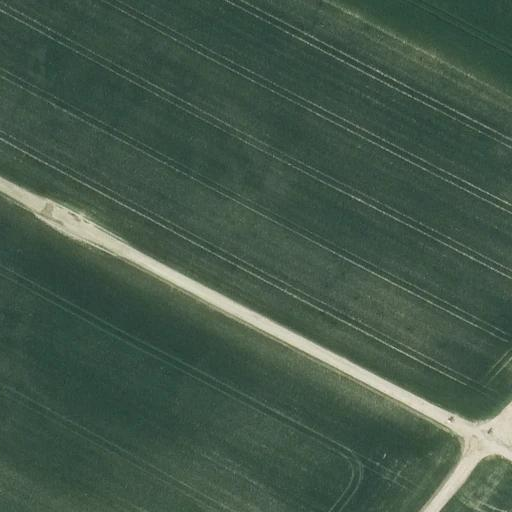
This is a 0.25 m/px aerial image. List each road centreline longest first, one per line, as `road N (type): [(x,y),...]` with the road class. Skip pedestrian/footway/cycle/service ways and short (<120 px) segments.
road 1 (track): [(511,452),(0,182)]
road 2 (track): [(511,413),(429,511)]
